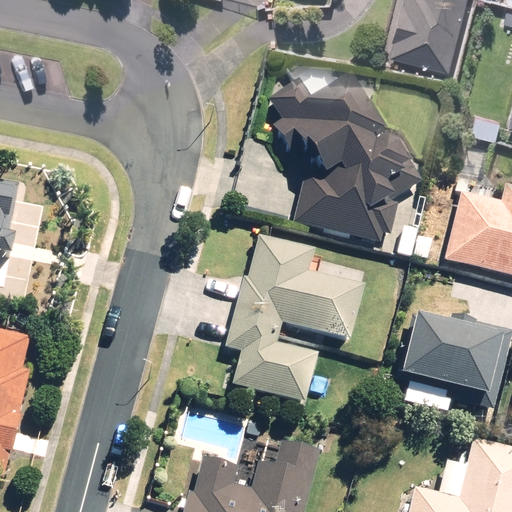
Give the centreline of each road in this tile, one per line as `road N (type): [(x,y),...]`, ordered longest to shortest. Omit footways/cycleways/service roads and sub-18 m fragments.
road 1 (residential): [(157,128),(155,191),(76,511)]
road 2 (residential): [(157,128),(150,64),(125,32),(0,10)]
road 3 (residential): [(0,98),(157,128)]
